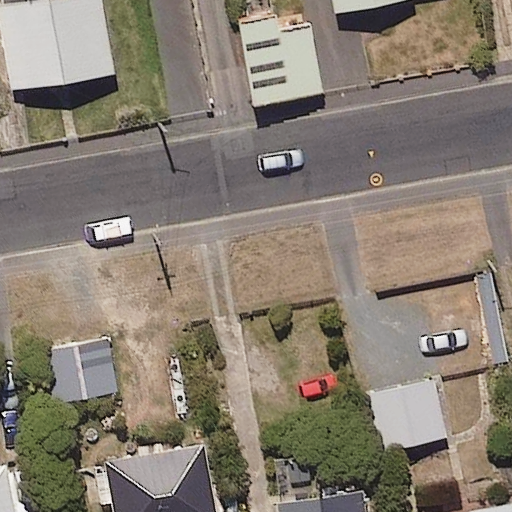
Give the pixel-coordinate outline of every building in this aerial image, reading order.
[(104,0),(59,0),(2,9),(15,92),(116,76),(104,0)] [(331,0),(335,18),(409,3),(408,0),(331,0)] [(276,34),(273,18),(236,24),(251,109),(321,97),(309,29),(276,34)] [(119,396),(113,339),(54,347),(61,403),(119,396)] [(446,442),(434,384),(369,397),(380,455),(446,442)] [(220,511),(208,447),(85,470),(92,507),(116,502),(118,511),(220,511)] [(30,511),(23,466),(0,470),(0,511),(30,511)] [(363,511),(361,498),(256,511),(363,511)]
